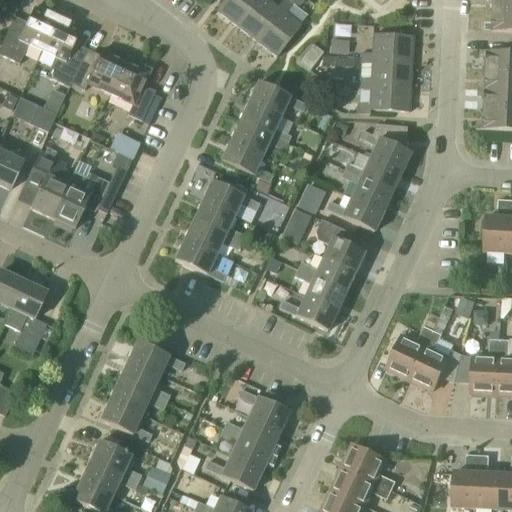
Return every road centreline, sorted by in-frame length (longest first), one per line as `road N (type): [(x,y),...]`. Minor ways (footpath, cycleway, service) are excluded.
road 1 (residential): [(119,278),(204,90),(188,43),(116,0)]
road 2 (residential): [(7,511),(119,278)]
road 3 (residential): [(343,389),(119,278)]
road 4 (residential): [(343,389),(443,177)]
road 5 (residential): [(443,177),(452,0)]
road 6 (residential): [(511,430),(431,426),(343,389)]
road 7 (residential): [(285,511),(343,389)]
road 8 (residential): [(119,278),(0,225)]
